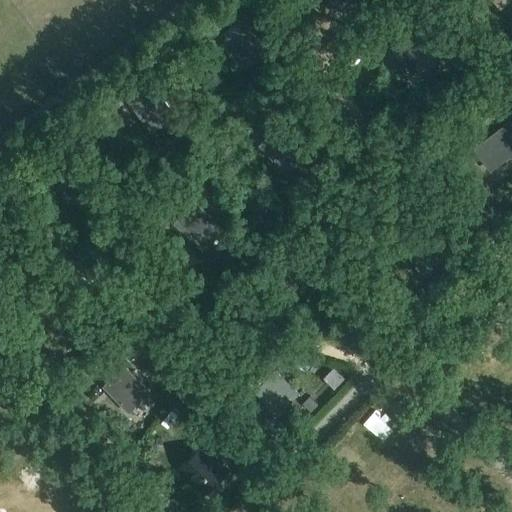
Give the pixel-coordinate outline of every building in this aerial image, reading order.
[(327,0),(335,9),(347,0),(327,0)] [(237,61),(261,43),(244,21),(248,19),(241,10),(226,22),(230,27),(218,36),(237,61)] [(412,71),(434,54),(441,62),(451,55),(438,38),(428,46),(415,29),(393,47),(412,71)] [(127,98),(153,132),(162,145),(185,129),(150,81),(127,98)] [(490,169),(511,152),(511,125),(509,122),(474,147),(490,169)] [(282,166),(302,146),(280,124),(260,144),(282,166)] [(69,200),(92,184),(74,158),(51,174),(69,200)] [(199,242),(216,220),(192,201),(175,223),(199,242)] [(84,228),(84,219),(75,219),(75,228),(84,228)] [(149,221),(137,220),(136,232),(148,233),(149,221)] [(78,229),(78,239),(87,239),(87,229),(78,229)] [(422,273),(445,256),(427,231),(404,247),(422,273)] [(304,287),(323,266),(299,245),(281,267),(304,287)] [(31,310),(34,313),(57,334),(76,313),(44,284),(33,295),(39,301),(31,310)] [(498,301),(492,295),(484,302),(490,308),(498,301)] [(129,410),(149,391),(118,358),(110,365),(117,373),(104,385),(129,410)] [(278,412),(298,392),(276,370),(274,372),(268,366),(262,372),(268,378),(256,390),(278,412)] [(220,417),(235,400),(223,390),(208,407),(220,417)] [(206,490),(226,471),(202,445),(181,465),(206,490)]
